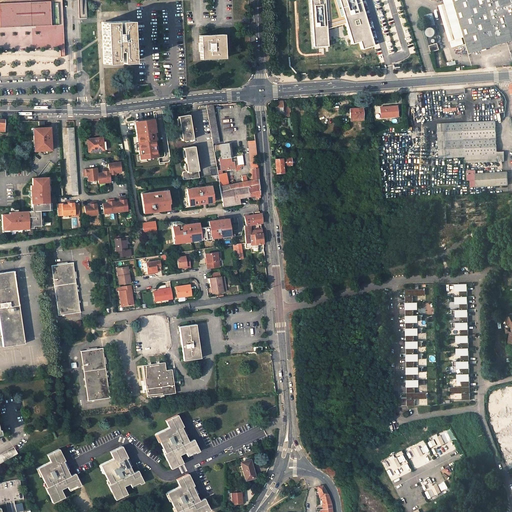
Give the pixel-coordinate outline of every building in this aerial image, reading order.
[(373,45),(359,0),(310,0),(313,46),(326,46),(326,28),(344,24),(351,44),(359,42),(361,49),(373,45)] [(444,0),(456,39),(465,36),(453,0),(444,0)] [(511,0),(453,0),(465,36),(470,53),(482,49),(482,50),(487,49),(487,48),(511,40),(511,0)] [(0,27),(53,25),(52,1),(0,2),(0,27)] [(427,26),(436,24),(433,13),(425,15),(427,26)] [(113,21),(102,22),(104,63),(115,63),(115,51),(119,51),(119,62),(130,62),(128,20),(117,21),(118,32),(114,32),(113,21)] [(438,32),(434,25),(426,30),(430,37),(438,32)] [(223,34),(199,35),(200,59),(224,58),(223,34)] [(429,45),(431,52),(440,49),(438,43),(429,45)] [(219,142),(213,104),(206,105),(212,143),(219,142)] [(397,116),(396,106),(380,107),(380,117),(397,116)] [(362,111),(362,108),(350,109),(350,118),(354,118),(362,117),(362,119),(365,119),(365,111),(362,111)] [(189,114),(178,116),(182,140),(193,138),(189,114)] [(158,156),(154,132),(156,132),(154,119),(134,122),(136,135),(140,159),(158,156)] [(495,121),(464,122),(466,162),(497,161),(495,121)] [(466,162),(464,122),(446,123),(447,140),(448,163),(466,162)] [(447,140),(446,123),(438,124),(439,141),(447,140)] [(50,146),(50,127),(34,127),(35,135),(33,135),(33,146),(36,146),(36,150),(48,150),(48,146),(50,146)] [(74,127),(67,127),(72,195),(79,195),(74,127)] [(102,137),(86,138),(88,151),(104,149),(102,137)] [(229,143),(220,144),(215,145),(216,152),(221,152),(222,158),(219,158),(220,163),(226,162),(226,163),(234,162),(234,161),(231,162),(230,157),(229,143)] [(198,170),(194,145),(183,147),(186,170),(184,171),(182,173),(183,178),(191,178),(199,177),(198,170)] [(291,158),(275,159),(276,173),(283,172),(283,166),(291,165),(291,158)] [(97,168),(83,169),(84,176),(87,175),(88,181),(98,179),(98,183),(110,182),(110,176),(116,175),(116,172),(121,172),(120,162),(108,163),(109,168),(102,169),(103,172),(97,173),(97,168)] [(212,175),(218,175),(217,168),(217,166),(210,167),(211,175),(212,175)] [(507,172),(476,174),(476,186),(508,184),(507,172)] [(219,178),(218,175),(212,175),(215,193),(221,191),(220,186),(219,182),(219,178)] [(49,202),(48,187),(46,187),(46,185),(48,184),(48,183),(47,177),(32,177),(33,185),(31,185),(31,190),(31,196),(32,196),(32,200),(32,207),(33,207),(34,211),(31,211),(24,211),(24,212),(18,212),(18,211),(13,211),(9,212),(9,214),(2,214),(3,229),(17,228),(25,228),(29,228),(33,228),(33,225),(41,225),(40,218),(40,210),(49,210),(49,202)] [(204,197),(202,181),(201,181),(200,177),(199,177),(191,178),(192,182),(192,183),(194,198),(204,197)] [(253,180),(220,186),(221,191),(233,189),(248,186),(259,184),(259,179),(253,180)] [(259,184),(248,186),(249,196),(255,195),(260,194),(259,184)] [(166,186),(147,190),(147,191),(148,198),(149,201),(156,199),(168,198),(166,186)] [(248,186),(233,189),(235,204),(240,203),(239,198),(249,196),(248,186)] [(221,191),(215,193),(217,205),(223,204),(224,206),(235,204),(233,189),(221,191)] [(108,203),(102,203),(104,213),(127,210),(125,197),(119,198),(119,201),(114,202),(114,199),(107,200),(108,203)] [(80,215),(79,203),(74,204),(74,201),(68,202),(68,204),(63,204),(63,203),(57,204),(58,215),(75,214),(75,215),(80,215)] [(89,205),(84,206),(85,216),(97,214),(96,201),(89,202),(89,205)] [(261,213),(244,216),(246,225),(244,226),(246,242),(250,241),(250,234),(251,230),(251,225),(262,223),(261,213)] [(174,223),(177,243),(186,242),(186,238),(187,238),(187,242),(192,241),(190,225),(179,226),(179,223),(174,223)] [(251,252),(258,252),(257,244),(263,243),(262,233),(250,234),(250,241),(251,244),(251,252)] [(116,250),(117,256),(128,255),(127,249),(126,249),(126,245),(124,245),(123,237),(115,238),(116,250)] [(241,246),(241,243),(233,244),(235,259),(243,258),(241,246)] [(205,254),(208,268),(219,266),(217,252),(205,254)] [(176,258),(177,267),(183,267),(186,266),(186,268),(190,267),(188,256),(176,258)] [(146,263),(147,273),(160,271),(159,261),(146,263)] [(51,265),(58,315),(80,311),(73,262),(51,265)] [(117,268),(119,284),(130,282),(129,274),(128,274),(127,267),(117,268)] [(0,272),(0,327),(3,346),(24,343),(14,271),(0,272)] [(223,292),(221,277),(217,277),(217,272),(211,273),(212,282),(211,283),(212,293),(223,292)] [(467,283),(456,284),(456,290),(459,290),(460,297),(468,296),(467,290),(467,283)] [(415,289),(405,290),(405,295),(406,302),(414,302),(413,295),(426,295),(425,289),(419,289),(419,284),(415,284),(415,289)] [(122,306),(133,304),(132,295),(130,295),(130,289),(131,289),(131,285),(119,286),(120,291),(119,291),(120,299),(121,299),(122,306)] [(175,287),(177,297),(191,295),(190,285),(175,287)] [(158,292),(153,292),(154,301),(172,299),(170,288),(159,289),(159,291),(158,292)] [(468,296),(460,297),(452,297),(452,302),(456,302),(456,303),(460,303),(460,309),(468,309),(468,303),(468,296)] [(414,302),(406,302),(406,307),(406,315),(414,315),(414,308),(417,308),(417,302),(414,302)] [(468,315),(468,309),(460,309),(452,310),(452,315),(457,315),(457,316),(460,316),(460,322),(468,322),(468,315)] [(422,315),(414,315),(406,315),(406,320),(406,328),(414,328),(414,321),(417,321),(417,320),(422,320),(422,315)] [(468,322),(460,322),(452,323),(452,328),(457,327),(457,329),(460,329),(460,335),(469,335),(468,327),(468,322)] [(179,326),(183,360),(200,358),(195,324),(179,326)] [(414,328),(406,328),(406,333),(406,341),(414,341),(414,334),(418,334),(418,333),(422,333),(422,328),(414,328)] [(469,340),(469,335),(460,335),(457,335),(457,342),(461,341),(461,348),(469,348),(469,340)] [(422,341),(414,341),(406,341),(406,345),(406,354),(415,354),(414,347),(418,347),(418,346),(422,346),(422,341)] [(81,351),(88,401),(110,397),(103,347),(81,351)] [(469,348),(461,348),(457,348),(458,354),(461,354),(461,361),(469,361),(469,353),(469,348)] [(249,355),(251,371),(260,370),(259,364),(258,364),(258,361),(257,354),(249,355)] [(415,354),(406,354),(406,357),(407,367),(415,367),(415,360),(418,360),(418,359),(423,359),(422,354),(415,354)] [(469,366),(469,361),(461,361),(453,361),(454,366),(458,366),(458,368),(461,367),(462,374),(470,374),(469,366)] [(143,365),(147,397),(175,393),(174,384),(172,385),(170,373),(172,373),(172,369),(166,370),(165,362),(143,365)] [(423,367),(415,367),(407,367),(407,370),(407,380),(415,380),(415,373),(418,373),(418,372),(423,372),(423,367)] [(470,374),(462,374),(458,374),(458,380),(462,380),(462,387),(470,387),(470,378),(470,374)] [(415,380),(407,380),(407,383),(407,393),(415,393),(415,386),(418,386),(418,380),(415,380)] [(275,386),(265,387),(265,389),(265,395),(275,394),(275,386)] [(470,390),(470,387),(462,387),(450,387),(450,393),(462,393),(462,400),(470,400),(470,390)] [(427,392),(415,393),(407,393),(407,395),(407,406),(415,405),(415,399),(427,398),(427,392)] [(183,426),(177,415),(165,420),(169,427),(156,433),(165,453),(163,453),(170,468),(183,463),(179,455),(185,452),(186,455),(194,451),(195,453),(199,451),(193,439),(188,441),(181,427),(183,426)] [(127,457),(121,446),(109,451),(113,458),(100,464),(109,483),(108,484),(115,499),(127,494),(123,486),(129,483),(131,486),(139,482),(139,484),(143,482),(138,470),(133,472),(126,458),(127,457)] [(0,463),(17,453),(14,447),(0,454),(0,463)] [(64,460),(59,449),(47,454),(50,461),(37,467),(47,487),(45,487),(52,502),(64,496),(61,489),(67,486),(68,489),(76,485),(77,486),(80,485),(74,473),(70,475),(63,461),(64,460)] [(250,459),(240,462),(245,480),(255,477),(250,459)] [(193,485),(188,473),(176,479),(179,486),(167,492),(176,511),(174,511),(193,511),(196,511),(200,511),(205,510),(206,511),(209,510),(204,498),(199,500),(192,486),(193,485)] [(0,503),(12,501),(23,499),(19,479),(0,482),(0,503)] [(318,486),(319,496),(322,496),(323,509),(321,509),(321,511),(332,511),(331,503),(327,493),(323,485),(318,486)] [(242,502),(241,495),(243,495),(243,491),(239,491),(233,492),(231,492),(232,503),(242,502)]
